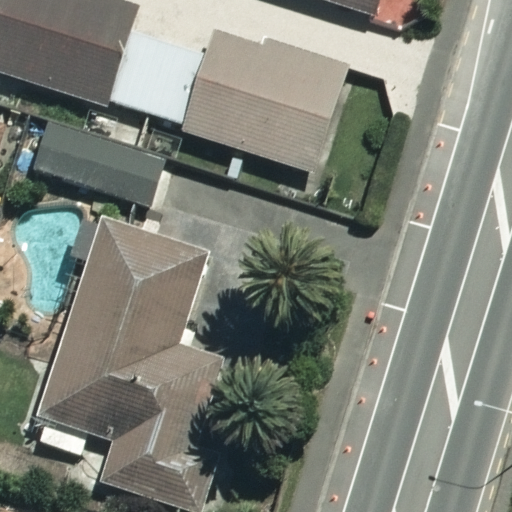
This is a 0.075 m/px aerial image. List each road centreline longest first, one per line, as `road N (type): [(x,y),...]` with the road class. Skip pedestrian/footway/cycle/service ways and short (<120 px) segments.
road 1 (trunk): [(414,511),(472,319)]
road 2 (trunk): [(472,319),(511,188)]
